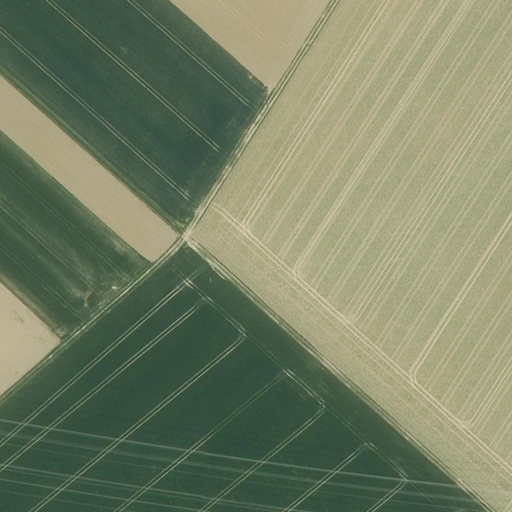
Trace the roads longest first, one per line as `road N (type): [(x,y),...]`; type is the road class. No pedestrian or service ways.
road 1 (track): [(336,0),(183,238),(491,511)]
road 2 (track): [(183,238),(0,403)]
road 3 (track): [(183,238),(0,73)]
